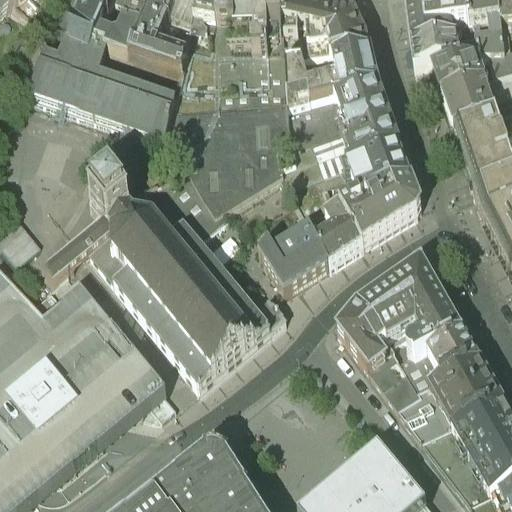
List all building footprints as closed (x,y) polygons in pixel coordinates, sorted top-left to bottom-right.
[(0,0),(0,4),(11,17),(28,33),(36,20),(18,0),(0,0)] [(18,0),(36,20),(47,0),(18,0)] [(86,0),(73,27),(63,52),(103,69),(106,60),(111,62),(112,58),(94,51),(99,40),(117,0),(86,0)] [(133,0),(143,5),(139,14),(128,16),(116,43),(111,45),(99,40),(94,51),(112,58),(111,62),(130,69),(151,19),(158,0),(133,0)] [(158,0),(151,19),(130,69),(183,88),(190,58),(190,55),(193,39),(198,13),(200,0),(158,0)] [(252,0),(223,0),(219,18),(210,64),(190,58),(183,88),(177,115),(175,125),(261,119),(261,121),(287,119),(285,77),(283,49),(283,38),(282,9),(261,4),(252,0)] [(223,0),(200,0),(198,13),(193,39),(190,55),(190,58),(210,64),(219,18),(223,0)] [(449,42),(450,53),(456,52),(475,49),(473,36),(470,36),(462,0),(455,0),(441,6),(422,13),(425,44),(449,42)] [(488,72),(491,82),(505,77),(504,73),(500,39),(493,0),(462,0),(470,36),(473,36),(475,49),(476,59),(478,73),(488,72)] [(511,0),(493,0),(500,39),(511,37),(511,0)] [(0,26),(11,17),(0,4),(0,26)] [(283,38),(311,44),(318,17),(304,14),(282,9),(283,38)] [(410,17),(407,23),(409,43),(412,59),(450,53),(449,42),(425,44),(422,13),(410,17)] [(365,49),(354,25),(318,17),(311,44),(283,38),(283,49),(285,77),(301,75),(331,71),(369,65),(366,53),(365,49)] [(63,52),(55,71),(39,66),(24,108),(168,158),(175,125),(177,115),(97,86),(103,69),(63,52)] [(421,82),(433,80),(464,75),(464,74),(478,73),(476,59),(463,62),(464,63),(458,64),(456,52),(450,53),(412,59),(415,83),(421,82)] [(373,84),(369,65),(331,71),(301,75),(285,77),(287,119),(287,123),(337,110),(353,159),(348,161),(354,177),(397,161),(395,153),(389,138),(377,100),(373,84)] [(511,215),(482,229),(508,281),(511,288),(511,71),(504,73),(505,77),(491,82),(494,94),(484,96),(494,129),(511,180),(511,215)] [(437,94),(441,107),(484,96),(494,94),(491,82),(488,72),(478,73),(464,74),(464,75),(433,80),(437,94)] [(494,129),(484,96),(441,107),(452,138),(453,142),(454,142),(494,129)] [(175,125),(168,158),(188,185),(216,230),(225,225),(295,181),(287,123),(287,119),(261,121),(261,119),(175,125)] [(474,204),(482,229),(511,215),(511,180),(494,129),(454,142),(461,162),(468,183),(474,201),(475,204),(474,204)] [(404,178),(397,161),(354,177),(346,180),(358,213),(410,193),(404,178)] [(229,230),(225,225),(216,230),(188,185),(157,200),(201,254),(229,230)] [(358,213),(341,219),(361,258),(417,225),(419,222),(420,219),(410,193),(358,213)] [(52,297),(67,285),(79,275),(90,266),(200,402),(286,332),(277,322),(271,314),(270,312),(254,325),(228,289),(201,254),(157,200),(125,216),(113,201),(90,219),(102,234),(96,243),(43,287),(52,297)] [(329,278),(345,268),(361,258),(341,219),(338,220),(337,220),(326,225),(331,236),(312,248),(329,278)] [(0,238),(0,255),(13,274),(38,257),(16,227),(0,238)] [(329,278),(312,248),(309,242),(274,261),(270,256),(259,263),(275,290),(284,306),(329,278)] [(358,316),(380,344),(392,365),(400,378),(427,363),(462,344),(460,339),(449,320),(439,302),(433,291),(421,271),(387,295),(358,316)] [(161,429),(175,417),(166,406),(80,300),(39,334),(0,292),(0,511),(35,511),(109,452),(152,417),(161,429)] [(369,384),(392,365),(380,344),(358,316),(347,329),(337,341),(369,384)] [(462,344),(427,363),(434,375),(440,387),(443,393),(480,376),(472,360),(462,344)] [(427,363),(400,378),(417,405),(429,399),(443,393),(440,387),(431,392),(425,380),(434,375),(427,363)] [(400,378),(392,365),(369,384),(398,422),(419,409),(417,405),(400,378)] [(453,441),(504,418),(491,396),(480,376),(443,393),(429,399),(453,441)] [(453,441),(429,399),(417,405),(419,409),(398,422),(422,455),(453,441)] [(511,432),(504,418),(453,441),(491,510),(501,505),(511,500),(511,432)] [(487,511),(491,510),(453,441),(422,455),(465,511),(487,511)] [(420,511),(378,460),(315,511),(420,511)] [(226,471),(226,470),(207,467),(206,468),(193,479),(178,490),(178,491),(151,511),(251,511),(245,503),(246,502),(226,471)] [(511,511),(511,500),(501,505),(504,511),(511,511)]
